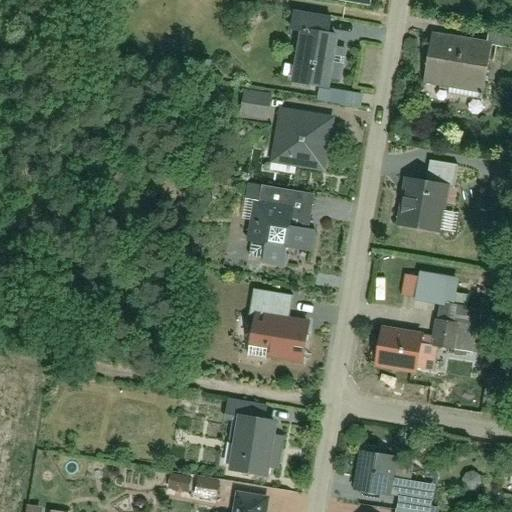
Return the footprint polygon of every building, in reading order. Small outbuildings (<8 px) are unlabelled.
[(294,84),(338,91),(347,41),(302,33),(294,84)] [(440,38),(431,84),(488,94),(496,48),(440,38)] [(272,162),(328,173),(337,123),(282,112),(272,162)] [(409,178),(400,228),(449,236),(456,187),(409,178)] [(246,265),(288,273),(299,254),(312,255),(316,231),(304,213),(255,204),(254,215),(246,265)] [(261,316),(253,357),(310,368),(316,324),(293,319),(297,300),(253,292),(248,314),(261,316)] [(385,333),(378,365),(426,373),(432,342),(385,333)] [(232,471),(274,476),(283,423),(241,417),(232,471)] [(363,453),(357,488),(395,495),(400,459),(363,453)] [(275,511),(277,501),(239,495),(236,511),(275,511)]
